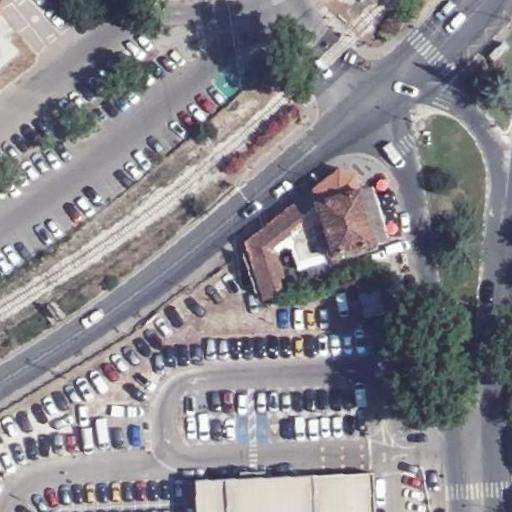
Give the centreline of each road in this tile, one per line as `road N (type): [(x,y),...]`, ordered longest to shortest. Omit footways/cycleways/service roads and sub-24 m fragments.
road 1 (secondary): [(374,100),(144,292),(0,385)]
road 2 (tertiary): [(374,100),(399,150),(419,222),(460,449)]
road 3 (unknown): [(412,450),(405,378),(392,373),(192,384),(176,412),(173,453)]
road 4 (tertiary): [(498,446),(508,192)]
road 5 (unknown): [(412,450),(173,453)]
road 6 (tertiary): [(508,192),(488,138),(447,97),(416,91),(374,100)]
road 7 (unknown): [(173,453),(57,463),(24,491),(18,511)]
road 8 (secondary): [(482,0),(374,100)]
road 9 (tertiary): [(290,0),(326,60),(374,100)]
